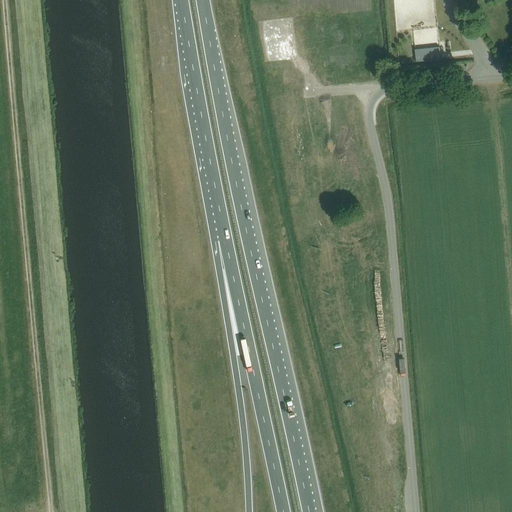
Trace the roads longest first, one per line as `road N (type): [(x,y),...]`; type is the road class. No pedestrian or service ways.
road 1 (unclassified): [(416,511),(388,205),(369,109),(394,87),(511,77)]
road 2 (trunk): [(308,511),(202,0)]
road 3 (track): [(46,511),(3,0)]
road 4 (trunk): [(225,239),(282,511)]
road 5 (trunk): [(225,239),(248,511)]
road 6 (trunk): [(181,0),(225,239)]
